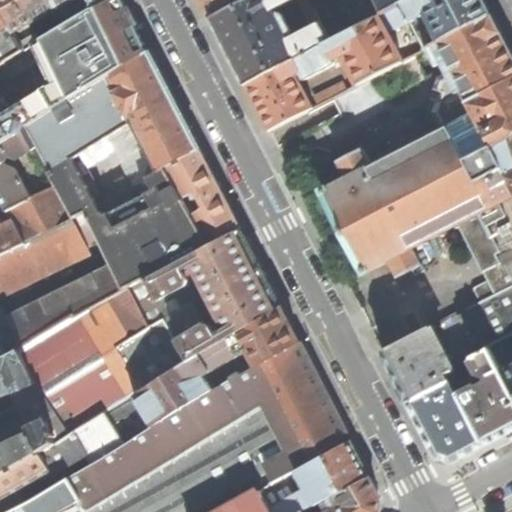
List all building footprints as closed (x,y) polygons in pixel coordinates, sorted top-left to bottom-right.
[(0,144),(26,129),(62,106),(149,54),(134,24),(122,0),(110,0),(95,9),(36,44),(54,84),(2,116),(0,111),(0,144)] [(0,0),(0,7),(15,33),(56,10),(49,0),(0,0)] [(49,0),(56,10),(74,0),(90,0),(95,9),(110,0),(49,0)] [(202,0),(212,19),(249,0),(202,0)] [(228,50),(246,86),(331,42),(322,25),(298,37),(297,41),(292,41),(290,41),(287,36),(291,34),(291,29),(283,14),(280,13),(276,15),(273,9),(274,8),(277,3),(280,5),(290,0),(249,0),(212,19),(228,50)] [(356,30),(340,0),(308,0),(322,25),(331,42),(356,30)] [(376,0),(384,15),(402,6),(413,0),(376,0)] [(483,0),(413,0),(402,6),(411,22),(422,16),(423,12),(426,12),(441,42),(491,16),(483,0)] [(256,105),(269,130),(314,107),(309,98),(299,78),(303,76),(305,80),(346,59),(359,84),(403,61),(388,33),(411,22),(402,6),(384,15),(356,30),(331,42),(246,86),(256,105)] [(0,53),(5,63),(24,51),(15,33),(0,7),(0,53)] [(444,233),(456,226),(487,282),(494,296),(511,287),(511,55),(491,16),(441,42),(424,50),(438,78),(430,99),(436,101),(432,114),(437,124),(444,126),(445,129),(433,135),(431,133),(429,134),(430,137),(417,143),(416,141),(413,142),(414,145),(402,151),(400,149),(398,150),(399,153),(386,159),(385,157),(382,158),(383,161),(371,167),(362,151),(340,162),(348,179),(323,192),(333,211),(334,211),(345,232),(356,253),(355,254),(365,273),(391,260),(399,277),(412,270),(416,276),(425,271),(422,265),(422,266),(413,249),(425,242),(427,245),(430,243),(428,241),(441,234),(442,237),(445,235),(444,233)] [(211,246),(167,168),(155,175),(154,174),(148,178),(154,190),(107,214),(103,205),(105,204),(80,156),(109,138),(133,124),(140,137),(183,116),(165,81),(150,53),(149,54),(62,106),(26,129),(75,219),(86,213),(113,268),(125,291),(131,288),(211,246)] [(343,80),(309,98),(314,107),(348,90),(343,80)] [(183,116),(140,137),(136,140),(154,174),(155,175),(167,168),(201,150),(191,130),(183,116)] [(133,185),(148,178),(154,174),(136,140),(140,137),(133,124),(109,138),(133,185)] [(75,219),(26,129),(0,144),(0,194),(5,204),(15,221),(27,243),(75,219)] [(220,189),(201,150),(167,168),(211,246),(241,229),(220,189)] [(28,245),(0,258),(0,294),(89,251),(75,219),(27,243),(28,245)] [(0,258),(28,245),(27,243),(15,221),(0,228),(0,258)] [(116,349),(144,391),(190,362),(282,308),(262,268),(241,229),(211,246),(131,288),(150,328),(116,349)] [(12,328),(22,348),(31,343),(30,341),(74,317),(76,317),(125,291),(113,268),(8,321),(12,328)] [(471,290),(478,304),(494,296),(487,282),(471,290)] [(478,304),(469,309),(488,347),(511,334),(511,287),(494,296),(478,304)] [(31,343),(22,348),(9,355),(0,360),(0,475),(106,414),(128,401),(136,396),(144,391),(116,349),(150,328),(131,288),(125,291),(76,317),(74,317),(30,341),(31,343)] [(290,324),(282,308),(190,362),(144,391),(136,396),(154,426),(213,391),(205,376),(248,351),(257,366),(300,342),(290,324)] [(397,377),(411,403),(448,384),(444,376),(455,371),(432,327),(384,352),(397,377)] [(22,348),(12,328),(0,333),(0,336),(4,345),(9,355),(22,348)] [(220,511),(260,491),(261,492),(351,442),(325,391),(300,342),(257,366),(213,391),(154,426),(147,431),(125,444),(94,464),(58,485),(32,501),(11,511),(220,511)] [(0,360),(9,355),(4,345),(0,347),(0,360)] [(508,433),(511,431),(511,392),(501,372),(490,349),(473,358),(480,373),(492,376),(489,386),(480,390),(479,388),(461,396),(486,445),(508,433)] [(511,366),(501,372),(511,392),(511,366)] [(439,457),(453,462),(466,455),(486,445),(461,396),(459,398),(451,401),(449,397),(451,396),(452,390),(450,385),(448,384),(411,403),(439,457)] [(147,431),(128,401),(106,414),(125,444),(147,431)] [(0,511),(11,511),(32,501),(58,485),(53,476),(88,455),(94,464),(125,444),(106,414),(0,475),(0,511)] [(359,457),(351,442),(261,492),(272,511),(302,511),(311,507),(328,499),(369,477),(359,457)] [(375,488),(369,477),(328,499),(331,503),(336,500),(340,506),(330,511),(314,511),(311,507),(302,511),(379,511),(381,499),(375,488)] [(272,511),(261,492),(260,491),(220,511),(272,511)]
